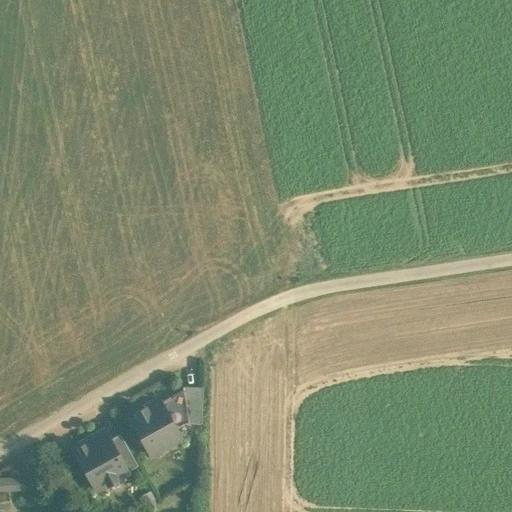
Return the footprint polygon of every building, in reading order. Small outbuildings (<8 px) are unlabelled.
[(201,389),(182,389),(160,401),(175,427),(184,422),(200,422),(201,389)] [(175,427),(160,401),(145,409),(143,406),(142,407),(137,410),(136,410),(135,411),(128,415),(149,454),(180,437),(175,427)] [(109,439),(103,428),(94,434),(92,437),(87,440),(85,440),(72,447),(96,489),(127,472),(109,439)] [(137,465),(120,433),(109,439),(127,472),(137,465)] [(18,477),(0,478),(0,490),(19,489),(18,477)] [(138,492),(146,506),(156,500),(149,486),(138,492)] [(7,493),(0,493),(0,508),(8,508),(7,493)]
